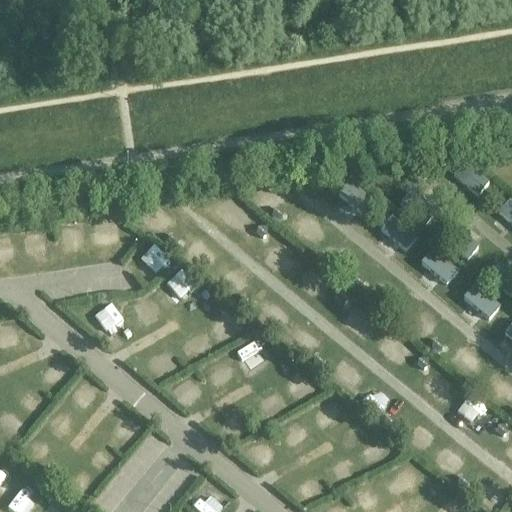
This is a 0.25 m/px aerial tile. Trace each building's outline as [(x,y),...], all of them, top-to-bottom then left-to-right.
[(478,202),(489,187),(463,166),(452,180),(478,202)] [(366,220),(376,207),(350,185),(339,199),(366,220)] [(426,231),(437,217),(411,195),(399,208),(426,231)] [(511,206),(508,204),(497,218),(511,229),(511,206)] [(120,211),(91,213),(92,225),(121,223),(120,211)] [(271,222),(273,224),(281,221),(281,215),(277,212),(272,214),(271,222)] [(406,255),(417,241),(392,221),(381,234),(393,244),(406,255)] [(255,237),(259,241),(265,239),(266,231),(264,229),(256,232),(255,237)] [(468,266),(479,252),(453,230),(442,243),(468,266)] [(176,247),(177,242),(173,238),(168,240),(167,248),(169,250),(176,247)] [(447,289),(458,276),(432,254),(421,268),(447,289)] [(511,300),(511,298),(511,279),(495,265),(484,278),(511,300)] [(351,290),(354,292),(361,289),(362,283),(358,280),(353,282),(351,290)] [(488,324),(500,310),(474,289),(462,303),(488,324)] [(119,294),(107,298),(115,321),(127,317),(119,294)] [(348,297),(346,295),(338,297),(337,303),(341,306),(346,305),(348,297)] [(240,302),(239,310),(242,311),(249,308),(250,303),(246,300),(240,302)] [(0,339),(14,339),(14,318),(0,318),(0,339)] [(441,352),(441,347),(437,344),(432,346),(431,354),(433,355),(441,352)] [(312,369),(315,371),(322,368),(323,362),(319,359),(314,361),(312,369)] [(417,364),(416,369),(420,373),(426,371),(427,363),(425,361),(417,364)] [(76,376),(77,396),(97,395),(96,375),(76,376)] [(384,423),(383,431),(385,433),(393,430),(394,424),(390,421),(384,423)] [(505,438),(507,430),(504,428),(497,431),(496,436),(500,440),(505,438)] [(361,498),(382,486),(377,477),(356,489),(361,498)] [(466,489),(467,484),(462,480),(457,482),(456,490),(458,492),(466,489)]
